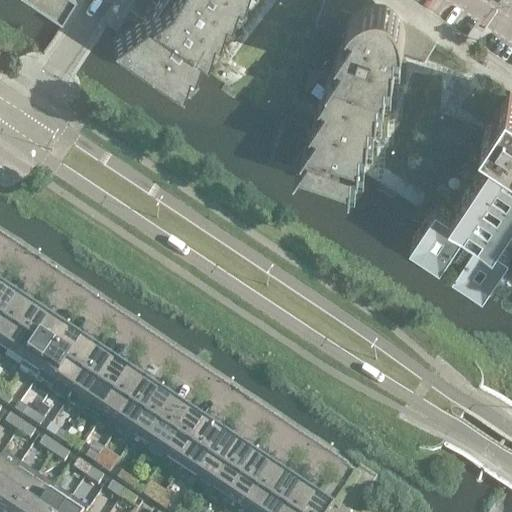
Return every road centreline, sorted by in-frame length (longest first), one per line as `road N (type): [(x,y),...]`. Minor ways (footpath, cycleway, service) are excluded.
road 1 (secondary): [(10,136),(511,465)]
road 2 (secondary): [(511,436),(29,107)]
road 3 (residential): [(340,480),(0,256)]
road 4 (residential): [(29,107),(103,0)]
